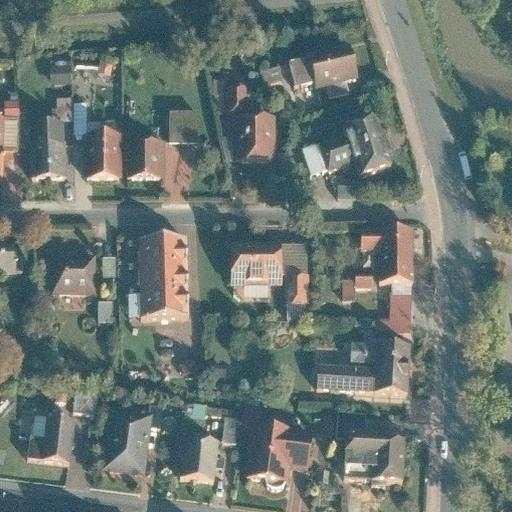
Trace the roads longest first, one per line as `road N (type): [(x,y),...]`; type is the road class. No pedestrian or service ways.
road 1 (residential): [(454,221),(0,220)]
road 2 (tertiary): [(454,221),(452,511)]
road 3 (tertiary): [(393,0),(439,137),(454,221)]
road 4 (residential): [(0,494),(136,511)]
